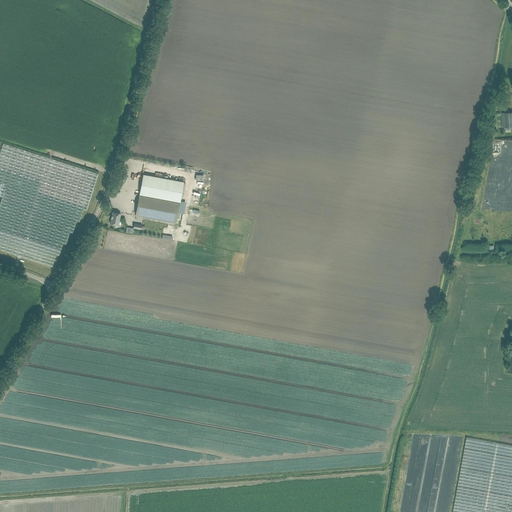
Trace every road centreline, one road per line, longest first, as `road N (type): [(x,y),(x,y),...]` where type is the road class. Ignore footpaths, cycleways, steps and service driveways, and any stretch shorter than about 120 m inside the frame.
road 1 (track): [(508,4),(433,307)]
road 2 (unclassified): [(54,287),(114,170),(158,0)]
road 3 (track): [(0,501),(123,492)]
